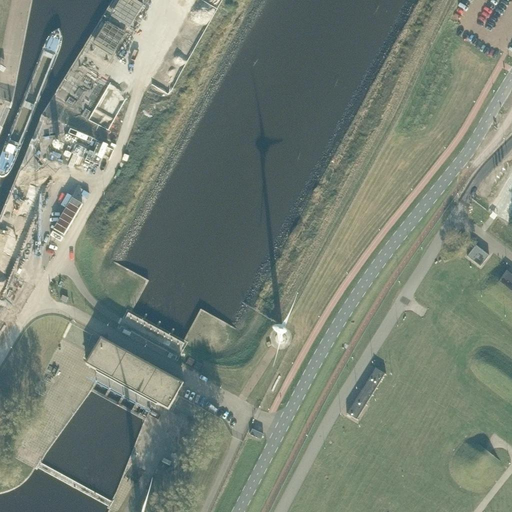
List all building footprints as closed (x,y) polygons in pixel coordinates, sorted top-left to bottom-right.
[(148,0),(129,0),(121,19),(141,27),(152,1),(148,0)] [(115,21),(105,46),(125,54),(135,30),(115,21)] [(468,257),(481,267),(490,256),(476,246),(468,257)] [(495,286),(511,299),(511,274),(508,272),(508,271),(508,270),(506,272),(500,281),(495,286)] [(109,343),(170,376),(174,369),(177,363),(185,348),(187,345),(188,342),(186,341),(184,340),(172,333),(173,333),(174,331),(174,329),(173,329),(172,330),(171,332),(171,333),(159,326),(159,325),(159,326),(161,323),(161,322),(160,321),(159,321),(159,322),(157,325),(158,325),(157,325),(145,319),(146,318),(147,316),(147,315),(147,314),(146,314),(145,315),(144,317),(144,318),(132,311),(130,310),(128,309),(126,312),(125,315),(123,318),(117,330),(114,335),(109,343)] [(177,396),(184,384),(170,376),(109,343),(102,338),(89,362),(87,366),(98,372),(159,405),(169,411),(177,396)] [(376,369),(375,371),(372,376),(371,375),(371,376),(372,376),(368,382),(367,382),(366,383),(367,383),(366,385),(363,389),(362,389),(363,390),(357,399),(356,399),(357,400),(348,414),(347,413),(347,414),(348,415),(347,415),(351,418),(352,417),(358,421),(359,420),(358,420),(366,406),(367,407),(368,406),(367,405),(368,403),(372,396),(373,397),(374,396),(373,395),(377,389),(378,390),(378,389),(377,388),(381,382),(382,383),(382,382),(381,381),(385,375),(386,376),(387,375),(375,368),(375,369),(376,369)] [(159,405),(98,372),(96,376),(94,380),(97,382),(92,391),(145,421),(150,411),(154,413),(156,409),(159,405)] [(485,449),(483,448),(471,464),(480,471),(492,455),(490,453),(487,451),(485,449)]
